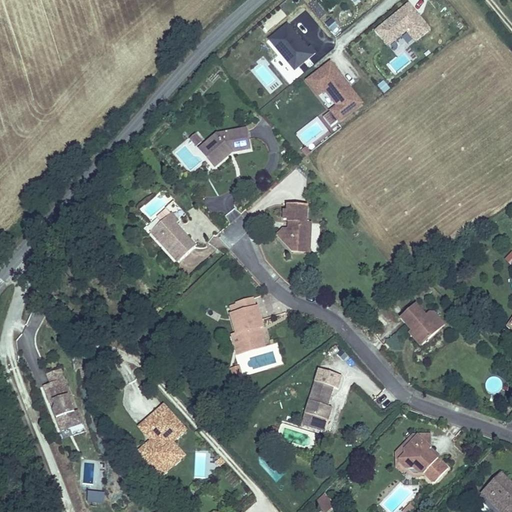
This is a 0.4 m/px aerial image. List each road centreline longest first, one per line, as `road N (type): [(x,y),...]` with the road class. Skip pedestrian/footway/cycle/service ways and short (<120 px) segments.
road 1 (tertiary): [(0,277),(255,0)]
road 2 (residential): [(236,236),(266,281),(329,317),(407,398),(511,437)]
